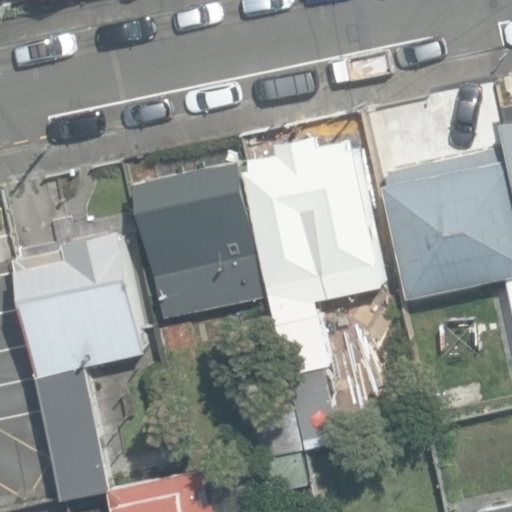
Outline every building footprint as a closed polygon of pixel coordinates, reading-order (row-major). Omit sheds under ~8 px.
[(278,280),(311,443),(343,437),(328,361),(335,359),(321,294),(389,280),(380,240),(360,142),(354,144),(352,134),(324,139),(322,131),(282,139),(283,148),(256,153),(258,163),(251,164),(264,226),(267,240),(275,281),(278,280)] [(511,153),(508,138),(392,163),(395,179),(390,180),(402,240),(413,292),(511,270),(511,153)] [(153,240),(169,313),(275,290),(270,266),(264,240),(246,153),(140,175),(153,240)] [(19,251),(71,496),(110,488),(83,360),(151,346),(129,240),(125,225),(70,235),(70,240),(19,251)] [(429,386),(436,415),(487,403),(480,374),(429,386)] [(257,411),(265,453),(309,445),(300,402),(257,411)] [(268,455),(275,487),(312,479),(305,447),(268,455)] [(223,511),(215,466),(113,485),(117,511),(223,511)] [(511,511),(511,495),(473,504),(474,511),(511,511)]
